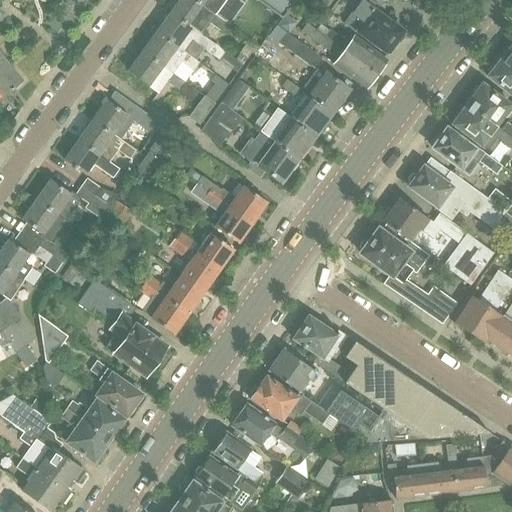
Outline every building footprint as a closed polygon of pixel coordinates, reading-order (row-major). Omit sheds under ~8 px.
[(195,0),(179,0),(170,12),(200,35),(208,23),(221,33),(227,24),(215,14),(195,0)] [(244,0),(195,0),(215,14),(224,2),(231,8),(234,7),(239,0),(240,0),(243,2),(244,0)] [(360,0),(362,1),(371,8),(375,4),(378,6),(379,5),(378,5),(381,0),(257,0),(282,18),(294,0),(310,0),(328,13),(337,0),(360,0)] [(359,18),(351,29),(355,32),(385,54),(395,41),(399,43),(406,34),(404,32),(371,8),(362,1),(353,13),(359,18)] [(170,12),(156,32),(175,46),(183,51),(186,53),(195,60),(203,49),(218,60),(224,52),(200,35),(170,12)] [(365,88),(375,74),(325,37),(307,24),(301,32),(337,58),(332,64),(365,88)] [(348,43),(330,30),(325,37),(375,74),(386,60),(353,36),(348,43)] [(186,53),(183,51),(175,46),(156,32),(142,51),(162,65),(172,73),(184,82),(198,62),(195,60),(186,53)] [(278,44),(291,54),(312,69),(320,58),(286,34),(278,44)] [(510,45),(502,55),(511,62),(511,39),(508,44),(510,45)] [(254,54),(258,48),(248,40),(234,59),(242,65),(251,53),(254,54)] [(162,65),(142,51),(127,70),(147,85),(162,65)] [(224,52),(218,60),(228,68),(234,59),(224,52)] [(511,62),(502,55),(495,65),(493,63),(487,71),(489,73),(487,75),(511,94),(511,62)] [(6,62),(0,67),(0,94),(2,97),(21,81),(6,62)] [(300,90),(307,95),(330,112),(348,88),(324,71),(323,73),(315,69),(300,90)] [(172,73),(166,81),(178,90),(184,82),(172,73)] [(212,83),(223,91),(228,84),(213,73),(208,80),(212,83)] [(292,96),(298,88),(285,79),(279,86),(292,96)] [(236,80),(219,102),(229,110),(246,87),(236,80)] [(474,93),(466,103),(495,125),(510,104),(481,82),(479,85),(476,85),(471,91),(474,93)] [(106,100),(92,121),(120,140),(133,121),(152,134),(160,123),(114,91),(107,101),(106,100)] [(204,94),(188,115),(199,123),(215,102),(204,94)] [(307,95),(290,119),(313,136),(330,112),(307,95)] [(219,102),(204,122),(226,139),(241,119),(229,110),(219,102)] [(453,120),(451,123),(486,149),(495,138),(511,150),(511,148),(511,137),(501,129),(495,125),(466,103),(459,113),(457,112),(453,118),(453,120)] [(277,109),(260,133),(296,159),(313,136),(290,119),(277,109)] [(92,121),(78,141),(107,162),(116,150),(128,158),(134,150),(120,140),(92,121)] [(511,125),(507,121),(501,129),(511,137),(511,136),(511,125)] [(437,133),(430,143),(433,146),(432,148),(468,174),(477,161),(482,165),(492,172),(495,174),(502,165),(498,163),(465,139),(465,140),(447,127),(440,136),(437,133)] [(260,133),(254,141),(267,150),(256,166),(264,172),(279,182),(296,159),(260,133)] [(148,150),(149,151),(159,158),(163,153),(171,158),(178,147),(159,134),(148,150)] [(119,170),(107,162),(78,141),(64,161),(83,174),(90,164),(112,179),(119,170)] [(165,162),(159,158),(149,151),(132,174),(149,185),(165,162)] [(409,184),(408,186),(437,207),(435,208),(451,219),(458,210),(465,215),(469,211),(494,229),(500,222),(510,229),(511,225),(511,217),(432,160),(426,168),(422,166),(417,173),(416,173),(415,173),(413,173),(412,173),(411,174),(410,175),(409,176),(408,177),(408,178),(408,180),(408,181),(408,183),(409,184)] [(196,184),(226,205),(251,222),(265,202),(241,185),(233,195),(222,187),(220,190),(201,176),(196,184)] [(86,179),(80,187),(93,196),(99,188),(86,179)] [(49,180),(35,200),(64,220),(78,200),(49,180)] [(251,222),(226,205),(196,184),(190,192),(221,213),(212,226),(236,243),(251,222)] [(100,200),(93,196),(80,187),(75,195),(87,203),(84,207),(100,219),(109,206),(100,200)] [(511,203),(511,202),(494,189),(488,197),(506,212),(511,203)] [(469,286),(486,263),(493,255),(438,214),(432,222),(399,198),(391,210),(387,207),(380,216),(384,219),(382,221),(407,239),(416,227),(432,239),(439,229),(459,243),(442,266),(469,286)] [(44,239),(39,246),(52,256),(62,262),(65,257),(70,260),(72,257),(50,242),(60,227),(67,232),(72,225),(64,220),(35,200),(22,220),(40,233),(39,235),(44,239)] [(116,200),(102,219),(119,231),(133,211),(116,200)] [(101,223),(93,233),(105,242),(113,231),(101,223)] [(389,274),(382,283),(442,323),(456,301),(431,283),(424,293),(404,279),(411,270),(414,272),(427,255),(391,229),(386,235),(377,228),(368,240),(367,239),(365,240),(364,240),(363,241),(362,242),(361,243),(360,244),(359,245),(359,247),(359,248),(360,250),(360,251),(359,252),(379,267),(379,270),(380,272),(382,273),(384,274),(386,274),(388,274),(389,274)] [(174,239),(193,253),(217,270),(232,249),(207,232),(199,245),(179,231),(174,239)] [(217,270),(193,253),(174,239),(168,246),(188,260),(178,275),(202,292),(203,290),(217,270)] [(0,250),(0,264),(14,274),(23,280),(32,266),(23,260),(27,254),(7,240),(0,250)] [(39,246),(33,255),(41,261),(40,262),(45,266),(44,267),(54,274),(62,262),(52,256),(39,246)] [(71,263),(61,277),(78,289),(88,275),(71,263)] [(23,280),(14,274),(0,264),(0,293),(9,300),(23,280)] [(469,294),(451,320),(468,332),(493,295),(506,276),(497,269),(477,299),(469,294)] [(149,276),(144,284),(163,297),(187,314),(201,293),(202,292),(178,275),(177,277),(171,286),(162,280),(160,283),(149,276)] [(468,332),(484,342),(502,316),(495,312),(511,286),(511,279),(506,276),(493,295),(468,332)] [(164,345),(126,319),(135,307),(94,278),(77,302),(91,312),(93,309),(107,319),(109,316),(116,320),(110,329),(114,332),(103,348),(146,377),(158,361),(155,359),(164,345)] [(163,297),(144,284),(138,292),(150,300),(141,312),(173,334),(187,314),(163,297)] [(48,364),(54,355),(53,347),(62,334),(67,337),(68,336),(37,314),(45,362),(48,364)] [(295,327),(291,333),(293,336),(292,338),(317,356),(313,361),(342,381),(349,372),(330,360),(335,353),(346,336),(337,330),(334,333),(307,315),(299,327),(295,327)] [(486,342),(503,353),(511,338),(511,321),(503,315),(502,316),(484,342),(486,343),(486,342)] [(10,324),(26,344),(35,337),(20,317),(10,324)] [(0,347),(8,343),(15,352),(22,361),(26,367),(36,360),(25,345),(26,344),(10,324),(0,332),(0,347)] [(511,338),(503,353),(511,359),(511,338)] [(488,432),(353,341),(343,356),(356,364),(343,383),(424,438),(488,432)] [(270,367),(268,370),(300,393),(309,380),(314,384),(320,375),(315,371),(283,349),(275,359),(273,360),(269,364),(270,367)] [(133,404),(140,394),(127,385),(127,384),(92,359),(87,366),(90,368),(88,371),(98,378),(95,382),(101,386),(95,395),(125,416),(126,414),(130,413),(133,408),(133,404)] [(250,396),(248,398),(281,421),(289,408),(300,415),(302,411),(321,424),(327,415),(324,412),(316,406),(299,394),(297,397),(264,375),(257,385),(253,386),(249,392),(250,396)] [(341,387),(324,412),(327,415),(337,421),(351,431),(358,421),(369,428),(379,414),(341,387)] [(14,398),(7,407),(43,431),(49,423),(14,398)] [(64,409),(65,410),(109,440),(115,430),(119,431),(123,425),(121,422),(123,419),(95,399),(87,411),(79,405),(77,407),(70,401),(64,409)] [(232,423),(231,425),(235,428),(255,442),(258,444),(267,432),(271,435),(277,439),(280,435),(291,443),(297,434),(286,426),(283,430),(278,427),(245,404),(238,413),(235,414),(232,418),(232,423)] [(31,447),(22,460),(64,488),(71,479),(76,483),(84,471),(79,467),(56,451),(61,444),(43,431),(7,407),(1,416),(23,432),(19,438),(31,447)] [(65,410),(60,417),(69,423),(74,422),(78,424),(65,442),(93,462),(95,459),(99,460),(103,454),(101,451),(109,440),(65,410)] [(260,457),(229,436),(225,433),(224,434),(220,434),(217,438),(219,443),(213,452),(236,468),(234,469),(245,477),(254,483),(261,472),(253,467),(260,457)] [(509,484),(511,479),(511,448),(501,441),(493,454),(500,459),(489,475),(484,476),(485,487),(509,484)] [(418,464),(421,495),(461,490),(458,468),(455,443),(445,445),(448,470),(438,471),(437,462),(418,464)] [(467,467),(458,468),(461,490),(485,487),(484,476),(482,456),(465,458),(467,467)] [(196,475),(194,478),(229,502),(238,490),(230,484),(237,475),(229,469),(223,468),(208,458),(202,467),(198,466),(194,471),(196,475)] [(69,492),(64,489),(64,488),(22,460),(16,468),(30,478),(21,491),(49,510),(56,500),(61,504),(69,492)] [(395,462),(387,464),(389,478),(392,477),(395,498),(421,495),(418,464),(406,465),(407,475),(397,476),(395,462)] [(297,499),(309,483),(286,467),(275,483),(297,499)] [(264,490),(254,483),(245,477),(240,484),(258,497),(264,490)] [(184,492),(180,498),(199,511),(227,511),(231,508),(192,481),(190,483),(187,484),(184,488),(184,492)] [(199,511),(180,498),(176,505),(172,505),(169,509),(169,511),(199,511)] [(392,511),(391,500),(330,508),(329,509),(328,511),(392,511)] [(29,511),(13,501),(5,511),(29,511)]
